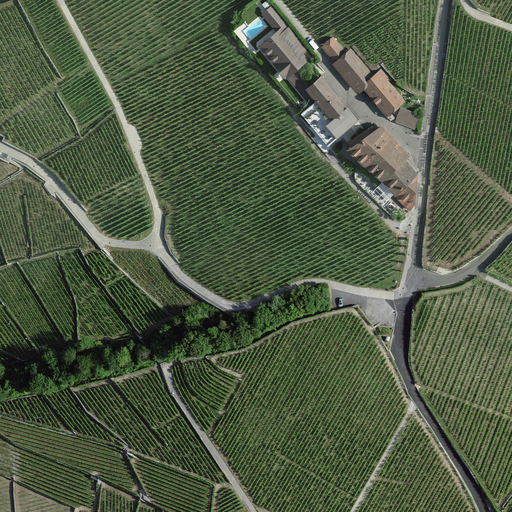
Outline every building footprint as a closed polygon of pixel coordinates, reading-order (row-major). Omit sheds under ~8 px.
[(275,32),(258,46),(287,81),(290,79),(310,63),(303,55),(308,51),(273,8),(263,17),(275,32)] [(347,55),(335,40),(323,50),(358,93),(365,87),(389,117),(407,102),(382,70),(375,76),(353,50),(347,55)] [(322,78),(310,63),(290,79),(302,94),(308,90),(322,78)] [(348,107),(322,78),(308,90),(318,101),(332,120),(348,107)] [(332,120),(318,101),(302,113),(328,146),(360,122),(348,107),(332,120)] [(419,114),(401,109),(398,121),(415,127),(419,114)] [(411,156),(383,126),(347,149),(396,194),(395,196),(409,209),(412,204),(417,171),(406,161),(411,156)]
